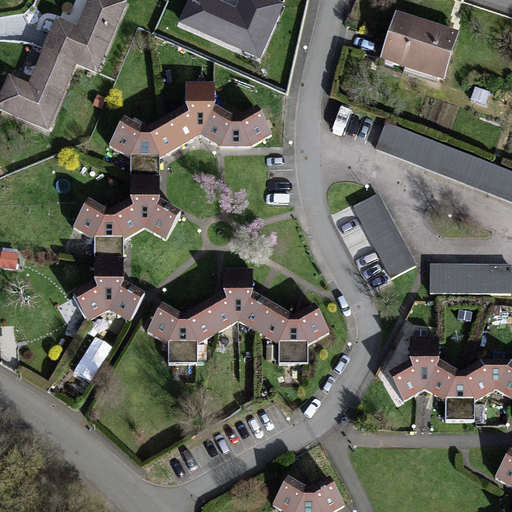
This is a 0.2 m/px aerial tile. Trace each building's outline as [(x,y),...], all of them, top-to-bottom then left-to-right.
[(74,63),(94,72),(123,5),(110,0),(95,0),(81,32),(58,23),(46,51),(49,52),(74,63)] [(257,57),(279,9),(259,0),(242,0),(235,17),(197,0),(192,0),(182,23),(257,57)] [(455,37),(397,19),(383,61),(441,80),(455,37)] [(24,120),(46,130),(74,63),(49,52),(33,90),(10,81),(0,102),(0,110),(1,110),(24,120)] [(94,241),(94,286),(73,298),(87,322),(108,310),(130,323),(144,298),(123,286),(123,240),(144,228),(165,241),(180,216),(159,203),(159,159),(200,135),(220,148),(252,148),(272,136),(257,111),(236,123),(215,111),(215,86),(185,86),(185,111),(145,134),(123,122),(109,147),(130,159),(130,204),(108,216),(87,204),(73,229),(94,241)] [(511,174),(386,125),(376,150),(511,203),(511,174)] [(377,196),(353,209),(391,280),(415,267),(377,196)] [(510,268),(430,268),(430,295),(510,295),(510,268)] [(182,320),(161,308),(146,333),(167,346),(167,366),(197,365),(197,345),(238,322),(277,345),(277,366),(308,365),(307,346),(329,334),(315,308),(293,320),(252,297),(252,273),(223,273),(223,297),(182,320)] [(511,366),(480,366),(460,378),(439,365),(439,341),(410,340),(409,366),(389,377),(402,403),(426,391),(445,402),(445,423),(475,423),(475,402),(496,390),(511,399),(511,366)] [(511,511),(511,454),(510,454),(495,478),(511,488),(511,511)] [(308,493),(287,481),(272,506),(282,511),(334,511),(344,506),(330,481),(308,493)]
